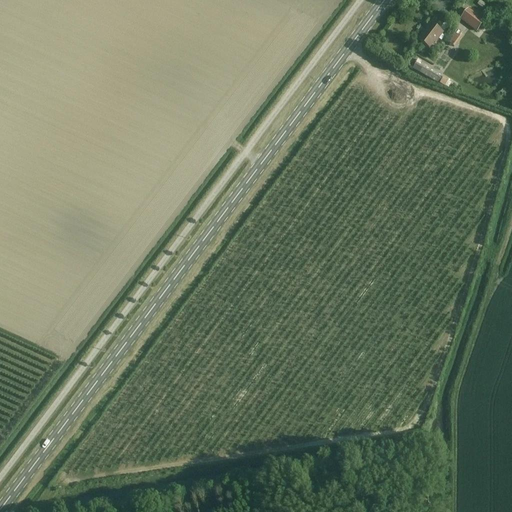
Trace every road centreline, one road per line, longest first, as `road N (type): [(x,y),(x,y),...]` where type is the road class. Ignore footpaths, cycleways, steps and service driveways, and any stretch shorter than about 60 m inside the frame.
road 1 (secondary): [(1,511),(385,0)]
road 2 (track): [(453,511),(456,393),(511,231)]
